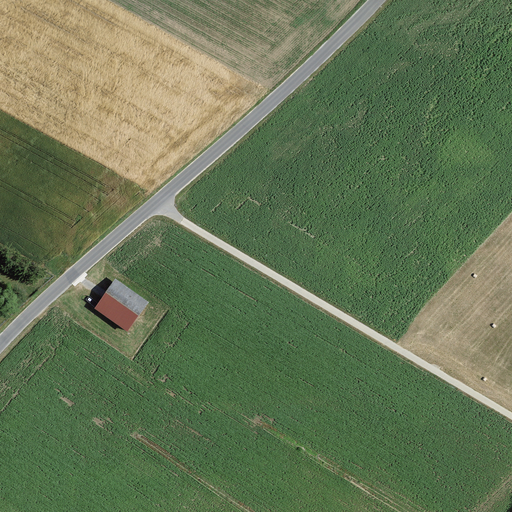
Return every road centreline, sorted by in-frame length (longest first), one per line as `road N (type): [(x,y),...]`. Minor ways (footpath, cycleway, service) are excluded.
road 1 (unclassified): [(0,343),(375,0)]
road 2 (track): [(151,206),(511,416)]
